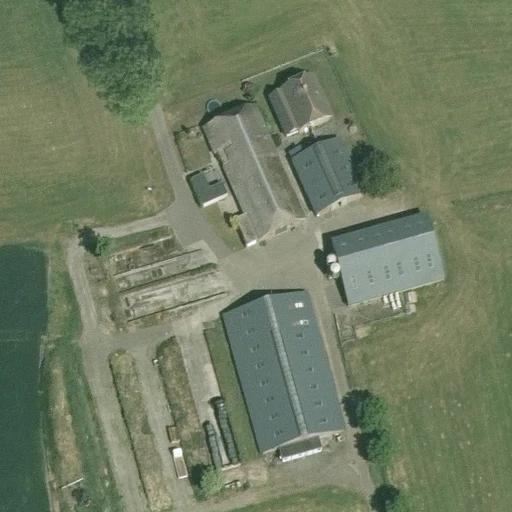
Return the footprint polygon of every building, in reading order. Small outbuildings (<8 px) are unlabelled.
[(329,120),(311,79),(280,93),(281,95),(269,100),(286,138),(298,133),(298,134),(329,120)] [(246,248),(305,222),(254,108),(204,130),(215,156),(218,155),(245,217),(234,222),(246,248)] [(363,196),(339,142),(291,163),(316,218),(363,196)] [(211,209),(201,216),(217,240),(227,234),(211,209)] [(428,224),(331,250),(347,308),(444,282),(428,224)] [(116,294),(121,318),(221,297),(216,274),(116,294)] [(344,432),(307,295),(224,317),(261,455),(344,432)] [(133,444),(103,445),(104,478),(134,477),(133,444)] [(185,474),(158,479),(160,492),(187,488),(185,474)]
